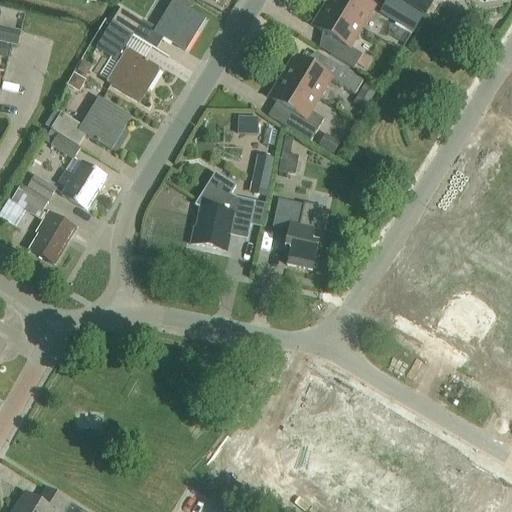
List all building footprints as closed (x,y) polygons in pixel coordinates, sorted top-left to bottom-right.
[(328,0),(325,7),(361,29),(374,8),(361,0),(328,0)] [(387,0),(378,14),(411,34),(422,16),(394,0),(387,0)] [(399,0),(400,0),(425,16),(434,0),(399,0)] [(184,52),(203,21),(173,3),(154,34),(184,52)] [(361,29),(325,7),(312,28),(337,43),(329,56),(353,70),(361,56),(349,49),(361,29)] [(141,22),(121,10),(112,24),(132,36),(141,22)] [(97,49),(119,63),(107,84),(139,104),(159,71),(124,50),(132,36),(112,24),(97,49)] [(0,42),(17,47),(20,32),(0,27),(0,42)] [(281,78),(318,100),(330,80),(354,95),(362,83),(325,60),(317,72),(294,57),(281,78)] [(310,113),(318,100),(281,78),(268,99),(293,115),(285,129),(309,144),(323,121),(310,113)] [(45,127),(51,131),(78,147),(84,137),(110,152),(110,151),(114,153),(118,153),(127,137),(126,133),(122,131),(130,119),(98,100),(81,128),(54,111),(45,127)] [(239,115),(239,132),(258,132),(259,116),(239,115)] [(57,136),(50,147),(72,161),(79,150),(57,136)] [(285,137),(277,172),(294,176),(298,157),(289,155),(293,139),(285,137)] [(266,199),(274,159),(257,156),(249,195),(266,199)] [(106,180),(73,160),(58,185),(65,189),(61,197),(86,212),(97,194),(99,195),(103,190),(101,188),(106,180)] [(232,225),(250,229),(255,204),(236,199),(231,196),(236,188),(215,174),(195,206),(200,210),(196,231),(194,230),(191,246),(226,253),(232,225)] [(26,189),(48,202),(56,189),(34,176),(26,189)] [(474,177),(446,224),(475,240),(502,193),(474,177)] [(48,215),(47,217),(41,213),(47,203),(20,186),(10,202),(8,201),(0,213),(0,219),(20,232),(30,214),(44,223),(36,235),(39,236),(29,252),(53,267),(75,231),(48,215)] [(303,205),(303,206),(278,201),(272,228),(288,231),(284,250),(290,251),(287,266),(313,272),(318,246),(312,245),(315,230),(320,231),(324,210),(303,205)] [(488,223),(503,232),(508,224),(493,214),(488,223)] [(479,262),(508,275),(511,266),(483,253),(479,262)] [(468,285),(474,262),(453,257),(447,280),(468,285)] [(392,304),(446,318),(454,286),(400,272),(392,304)] [(454,340),(508,355),(511,339),(511,322),(463,309),(454,340)] [(299,389),(279,423),(298,435),(318,401),(299,389)] [(318,401),(298,435),(316,446),(337,412),(318,401)] [(337,412),(316,446),(335,457),(355,424),(337,412)] [(355,424),(335,457),(353,469),(374,435),(355,424)] [(374,435),(353,469),(372,480),(393,447),(374,435)] [(404,472),(397,468),(391,478),(398,482),(404,472)] [(270,481),(259,475),(255,481),(265,488),(270,481)] [(241,507),(250,493),(230,481),(222,494),(241,507)] [(288,492),(278,486),(274,493),(284,499),(288,492)] [(440,488),(428,507),(436,511),(471,511),(473,508),(440,488)] [(63,511),(69,504),(48,490),(39,504),(26,496),(15,511),(63,511)] [(390,495),(383,491),(377,501),(384,505),(390,495)] [(298,498),(288,492),(284,499),(294,505),(298,498)] [(379,511),(384,505),(377,501),(371,511),(379,511)]
